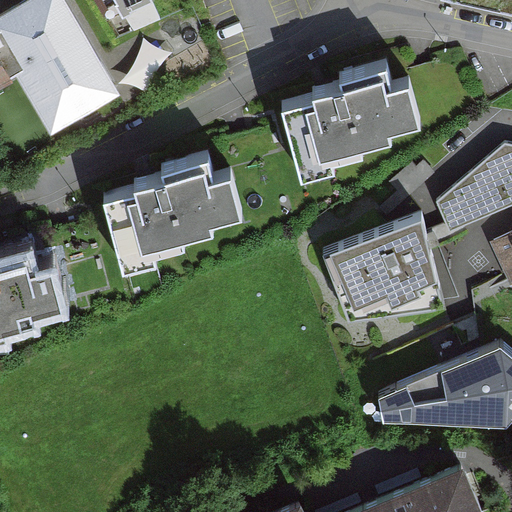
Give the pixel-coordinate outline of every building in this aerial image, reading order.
[(70,0),(3,0),(0,2),(0,53),(12,76),(41,129),(118,88),(70,0)] [(148,0),(119,0),(126,11),(148,0)] [(511,0),(469,0),(511,9),(511,0)] [(151,92),(167,50),(144,41),(127,83),(151,92)] [(0,82),(12,76),(0,53),(0,82)] [(320,97),(286,106),(305,176),(337,167),(335,159),(368,150),(366,143),(398,134),(396,127),(426,119),(416,81),(400,85),(393,62),(350,73),(352,82),(319,91),(320,97)] [(436,196),(449,227),(511,200),(511,138),(505,137),(436,196)] [(142,188),(111,196),(125,251),(183,237),(181,229),(214,221),(212,213),(242,205),(232,167),(212,172),(208,156),(168,166),(170,175),(140,182),(142,188)] [(423,206),(331,242),(354,298),(387,285),(392,295),(420,284),(417,277),(437,269),(423,206)] [(511,227),(491,236),(510,283),(511,282),(511,227)] [(0,335),(8,333),(7,329),(37,320),(35,313),(67,304),(56,264),(39,269),(32,246),(0,254),(0,335)] [(511,346),(500,336),(379,389),(383,417),(507,422),(511,416),(511,346)] [(491,511),(494,511),(471,457),(337,511),(315,511),(308,494),(263,511),(491,511)]
